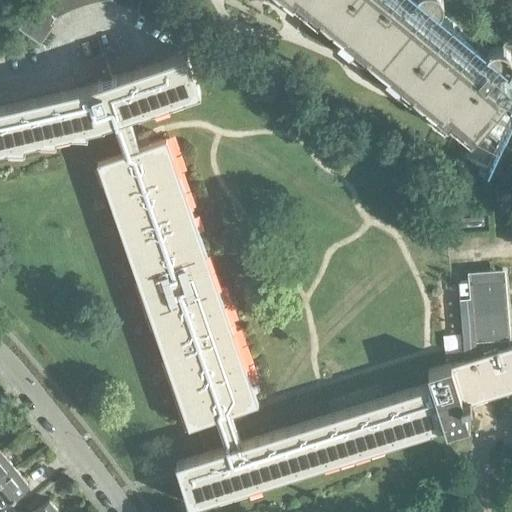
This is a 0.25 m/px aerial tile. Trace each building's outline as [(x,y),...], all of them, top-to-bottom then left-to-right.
[(25,16),(48,31),(56,21),(54,19),(55,17),(54,16),(42,0),(40,0),(34,7),(32,5),(25,16)] [(42,0),(54,16),(64,10),(58,0),(42,0)] [(67,9),(75,5),(72,0),(58,0),(64,10),(67,9)] [(128,0),(127,6),(139,10),(142,0),(128,0)] [(289,0),(293,4),(296,0),(298,0),(448,123),(452,119),(477,139),(511,97),(511,88),(501,79),(497,84),(394,0),(289,0)] [(40,42),(48,31),(25,16),(18,27),(40,42)] [(90,84),(0,104),(0,148),(8,147),(25,148),(25,143),(39,140),(56,141),(56,136),(71,132),(88,133),(87,128),(104,124),(114,120),(125,150),(102,158),(193,423),(217,416),(227,445),(176,461),(189,504),(445,424),(446,428),(469,421),(464,405),(472,403),(471,399),(511,385),(511,343),(506,277),(470,280),(470,278),(459,279),(465,357),(451,362),(450,361),(428,368),(433,382),(240,441),(230,411),(254,403),(162,138),(139,146),(129,116),(201,91),(186,51),(113,77),(107,59),(106,50),(92,55),(97,63),(103,80),(99,81),(90,84)] [(0,479),(15,467),(1,450),(0,450),(0,479)] [(0,511),(13,511),(17,510),(9,500),(29,484),(15,467),(0,479),(0,511)] [(18,511),(17,510),(13,511),(59,511),(48,499),(32,511),(18,511)]
